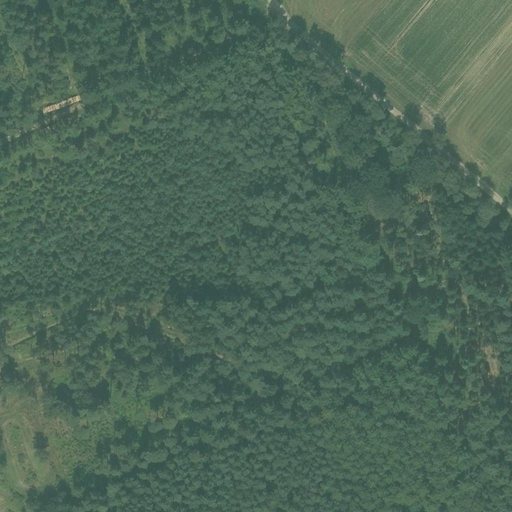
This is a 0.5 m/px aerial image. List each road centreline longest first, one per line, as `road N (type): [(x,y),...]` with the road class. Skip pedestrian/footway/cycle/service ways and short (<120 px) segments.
road 1 (unclassified): [(265,0),(328,64),(511,216)]
road 2 (track): [(0,139),(271,14)]
